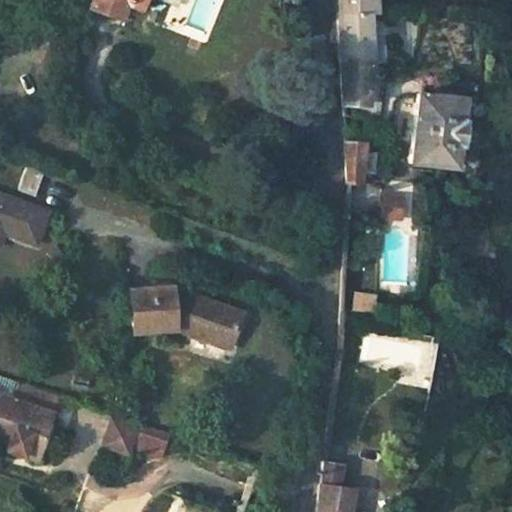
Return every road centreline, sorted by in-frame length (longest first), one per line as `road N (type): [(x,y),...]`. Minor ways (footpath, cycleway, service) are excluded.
road 1 (residential): [(325,0),(328,281),(300,511)]
road 2 (unknown): [(78,202),(328,281)]
